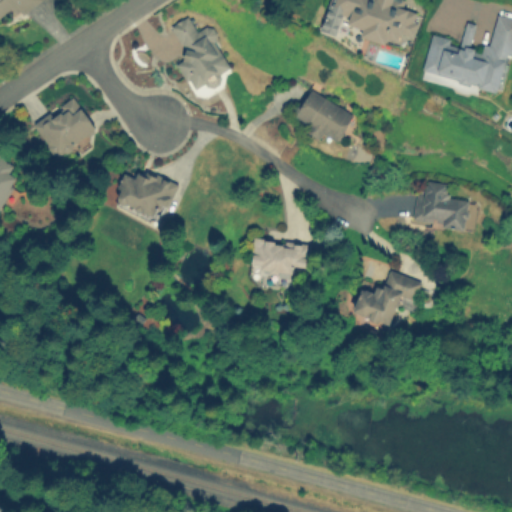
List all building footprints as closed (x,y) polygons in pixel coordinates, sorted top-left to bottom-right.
[(19,15),(37,0),(0,0),(0,15),(12,6),(19,15)] [(410,45),(419,11),(405,8),(407,0),(327,0),(321,28),(336,32),(339,21),(363,26),(361,34),(410,45)] [(511,46),(511,16),(495,12),(488,44),(482,42),(480,50),(468,47),(474,23),(464,20),(459,41),(430,34),(421,71),(501,91),(511,46)] [(168,24),(186,54),(175,61),(192,89),(204,81),(208,88),(223,79),(219,72),(229,66),(212,39),(218,36),(210,22),(196,30),(185,14),(168,24)] [(338,139),(353,112),(308,87),(293,113),(310,122),(305,130),(319,138),(323,130),(338,139)] [(31,122),(55,157),(96,129),(72,94),(31,122)] [(0,203),(2,199),(9,202),(15,189),(10,186),(16,174),(10,171),(14,162),(0,154),(0,203)] [(150,217),(156,204),(165,208),(175,185),(127,163),(111,200),(150,217)] [(415,189),(410,220),(465,228),(469,199),(445,195),(447,182),(425,178),(423,190),(415,189)] [(307,241),(251,237),(249,268),(291,271),(292,265),(305,266),(307,241)] [(350,310),(388,325),(399,296),(413,302),(421,280),(388,267),(381,286),(362,278),(350,310)]
